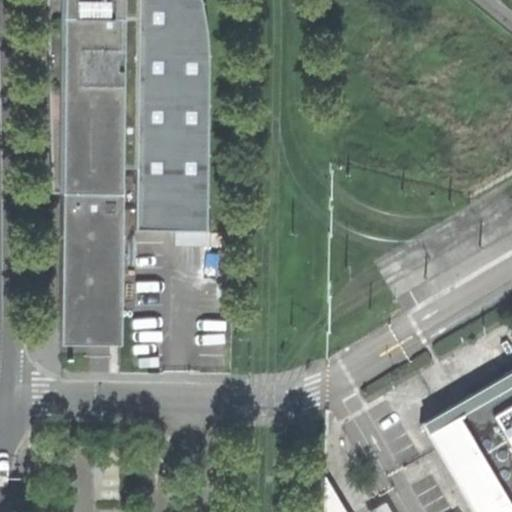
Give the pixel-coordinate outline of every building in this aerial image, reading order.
[(61,0),(44,0),(49,162),(50,191),(60,190),(61,0)] [(61,0),(60,190),(60,205),(78,205),(78,216),(89,215),(90,217),(120,217),(120,166),(135,166),(134,229),(206,230),(207,52),(206,30),(201,2),(200,0),(61,0)] [(119,342),(120,217),(90,217),(89,215),(78,216),(78,205),(60,205),(58,341),(119,342)] [(511,511),(511,368),(419,423),(471,511),(511,511)] [(323,511),(345,511),(324,477),(323,511)] [(390,511),(385,502),(367,511),(390,511)]
